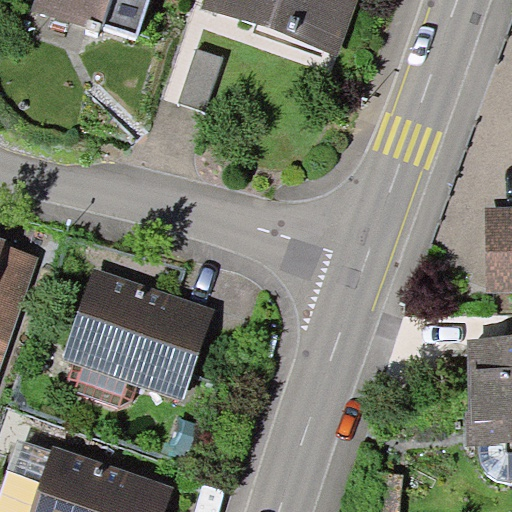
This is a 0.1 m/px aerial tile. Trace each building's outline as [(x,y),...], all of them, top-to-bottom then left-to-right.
[(33,0),(31,7),(100,29),(109,0),(33,0)] [(202,0),(201,5),(339,54),(358,0),(202,0)] [(224,57),(196,48),(178,103),(206,112),(224,57)] [(511,207),(486,207),(486,290),(511,289),(511,207)] [(6,239),(0,237),(0,369),(39,257),(5,244),(6,239)] [(214,310),(95,268),(62,361),(72,364),(138,386),(183,400),(214,310)] [(511,338),(467,338),(468,443),(479,443),(511,442),(511,338)] [(133,401),(138,386),(72,364),(68,380),(76,390),(119,408),(133,401)] [(41,481),(51,449),(17,438),(6,469),(41,481)] [(511,442),(479,443),(478,449),(479,454),(482,463),(486,471),(490,476),(501,480),(511,480),(511,479),(511,442)] [(41,481),(30,511),(165,511),(174,488),(53,445),(51,449),(41,481)]
